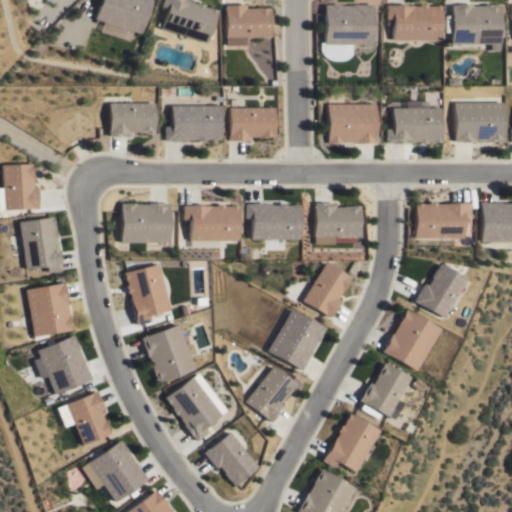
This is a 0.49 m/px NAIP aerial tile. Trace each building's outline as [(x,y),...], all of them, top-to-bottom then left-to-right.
[(92,16),(97,0),(147,0),(137,31),(92,16)] [(215,16),(214,19),(211,18),(206,33),(209,34),(208,37),(205,36),(203,41),(192,37),(189,44),(168,37),(171,30),(155,25),(156,21),(159,22),(163,8),(157,6),(159,0),(189,0),(193,1),(194,0),(201,2),(201,4),(206,5),(206,4),(214,7),(212,15),(215,16)] [(316,40),(320,40),(320,2),(328,2),(336,2),(336,3),(348,3),(348,2),(360,2),(360,1),(368,1),(368,42),(348,42),(348,52),(346,55),(343,57),(339,58),(336,59),(333,59),(330,59),(327,58),(324,57),(322,56),(320,53),(318,51),(316,48),(316,40)] [(389,16),(382,16),(382,1),(393,1),(393,2),(410,2),(410,3),(415,3),(415,2),(423,2),(423,3),(428,3),(428,2),(436,2),(436,38),(389,38),(389,16)] [(447,3),(456,3),(456,1),(468,1),(468,3),(480,3),(480,2),(488,2),(496,2),(496,42),(448,42),(447,3)] [(221,2),(243,2),(243,6),(251,5),(266,4),(267,34),(223,36),(221,2)] [(151,101),(151,132),(142,132),(142,131),(135,131),(126,131),(126,134),(119,135),(106,135),(106,102),(151,101)] [(499,101),(499,140),(492,140),(484,140),(472,140),(472,141),(458,141),(458,140),(451,140),(451,101),(499,101)] [(372,103),(372,141),(366,141),(366,142),(352,142),(352,141),(340,141),(334,141),(334,142),(324,142),(324,103),(372,103)] [(167,125),(167,104),(215,104),(215,139),(207,139),(207,138),(202,138),(202,140),(194,140),(194,138),(189,138),(189,139),(182,139),(182,140),(167,140),(161,140),(161,125),(167,125)] [(269,106),(270,136),(263,136),(254,136),(245,136),(245,140),(236,140),(236,139),(225,139),(225,106),(269,106)] [(437,107),(437,141),(428,141),(428,140),(423,141),(423,142),(416,142),(416,140),(411,141),(403,141),(403,142),(389,142),(383,142),(383,128),(389,128),(389,107),(437,107)] [(1,164),(29,162),(30,169),(31,178),(30,178),(31,187),(35,187),(35,197),(34,197),(35,207),(3,209),(1,164)] [(412,237),(412,202),(421,202),(421,203),(426,203),(426,201),(434,201),(434,203),(439,203),(439,202),(446,202),(446,201),(460,201),(460,202),(466,202),(466,216),(460,216),(460,237),(412,237)] [(511,241),(477,241),(477,201),(485,201),(498,201),(498,202),(510,202),(510,201),(511,201),(511,241)] [(118,241),(118,202),(133,202),(133,203),(145,203),(145,202),(160,202),(166,202),(166,241),(118,241)] [(248,238),(248,217),(242,217),(242,203),(248,203),(248,202),(262,202),(262,203),(269,203),(269,204),(274,204),(274,202),(282,202),(282,204),(287,204),(296,204),(296,238),(248,238)] [(311,235),(311,202),(324,202),(332,202),(332,206),(340,206),(340,205),(347,205),(356,205),(356,235),(311,235)] [(186,239),(186,218),(180,218),(180,204),(200,204),(200,205),(208,205),(212,205),(212,203),(220,203),(220,205),(225,205),(234,205),(234,239),(186,239)] [(16,220),(50,215),(51,224),(51,229),(53,229),(54,237),(53,237),(53,242),(54,242),(55,249),(56,249),(58,263),(58,269),(44,271),(43,265),(23,268),(16,220)] [(321,261),(346,276),(343,282),(339,290),(338,290),(334,297),(337,299),(332,308),(332,307),(327,317),(298,300),(321,261)] [(439,316),(409,300),(415,289),(416,289),(420,282),(423,284),(427,276),(426,276),(430,268),(431,268),(434,262),(460,277),(439,316)] [(165,309),(145,314),(146,320),(133,324),(131,318),(127,304),(128,304),(126,297),(127,297),(126,292),(124,292),(122,285),(124,284),(122,279),(120,271),(153,263),(165,309)] [(22,288),(60,281),(61,287),(62,287),(65,301),(63,302),(66,313),(67,319),(68,319),(69,328),(31,336),(22,288)] [(287,308),(321,327),(317,333),(318,334),(314,341),(313,340),(307,351),(308,351),(302,362),(298,369),(264,350),(287,308)] [(412,370),(378,351),(381,345),(388,332),(389,333),(395,322),(394,322),(397,317),(396,317),(401,308),(436,328),(412,370)] [(190,368),(154,381),(151,374),(148,367),(149,367),(145,356),(144,356),(138,342),(139,342),(137,337),(173,323),(190,368)] [(34,349),(69,334),(72,341),(73,340),(76,348),(75,348),(79,359),(80,359),(85,371),(85,370),(89,378),(52,393),(34,349)] [(384,415),(355,399),(361,388),(362,388),(365,381),(368,383),(373,376),(372,375),(375,369),(379,361),(406,376),(384,415)] [(268,365),(293,383),(287,391),(287,390),(283,396),(282,395),(277,402),(279,404),(275,410),(275,411),(268,421),(241,401),(268,365)] [(217,414),(200,426),(204,431),(192,440),(189,435),(188,435),(180,424),(180,423),(176,418),(177,417),(174,413),(172,414),(168,408),(169,407),(166,403),(160,396),(188,376),(217,414)] [(63,402),(93,390),(97,400),(98,400),(101,409),(98,410),(101,418),(105,426),(104,426),(107,433),(80,444),(63,402)] [(69,424),(64,403),(55,406),(61,426),(69,424)] [(352,471),(334,461),(331,467),(318,460),(321,454),(328,441),(329,442),(332,435),(332,436),(335,432),(333,431),(337,424),(339,425),(341,420),(345,412),(375,429),(352,471)] [(253,466),(230,484),(226,479),(225,480),(219,472),(220,472),(215,465),(212,467),(208,461),(207,462),(199,452),(225,431),(253,466)] [(85,461),(117,439),(121,445),(122,445),(126,451),(125,452),(132,462),(139,472),(140,472),(144,478),(112,501),(85,461)] [(337,511),(297,511),(294,510),(296,505),(303,492),(304,492),(310,482),(309,481),(317,468),(351,487),(337,511)] [(121,511),(152,489),(155,494),(156,493),(165,505),(164,506),(168,511),(121,511)]
